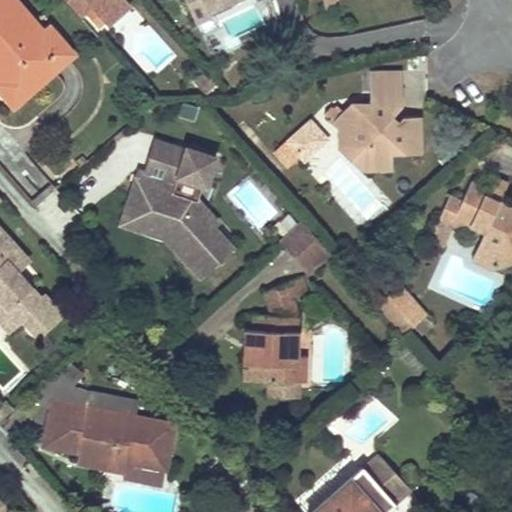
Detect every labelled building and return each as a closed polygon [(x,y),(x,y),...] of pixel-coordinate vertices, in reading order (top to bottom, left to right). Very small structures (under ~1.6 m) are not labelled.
[(0,0),(0,90),(1,91),(10,102),(68,52),(46,26),(41,31),(14,0),(0,0)] [(65,0),(80,16),(91,5),(107,24),(130,3),(127,0),(65,0)] [(228,0),(183,0),(193,22),(211,14),(209,9),(228,0)] [(326,0),(329,13),(337,0),(326,0)] [(254,5),(221,18),(229,39),(262,26),(254,5)] [(90,61),(112,81),(125,67),(104,46),(90,61)] [(337,142),(348,142),(360,142),(360,164),(391,164),(391,149),(420,149),(420,113),(403,113),(394,123),(388,117),(401,103),(400,69),(367,70),(367,94),(373,101),(362,113),(352,100),(340,111),(332,102),(325,109),(337,122),(337,142)] [(362,113),(373,101),(352,100),(362,113)] [(306,120),(284,140),(301,159),(323,139),(306,120)] [(348,142),(337,142),(360,164),(360,142),(348,142)] [(138,155),(134,167),(159,174),(162,161),(138,155)] [(159,174),(134,167),(125,198),(122,208),(137,212),(146,214),(146,222),(165,227),(178,242),(172,247),(197,275),(230,245),(211,223),(215,220),(194,198),(170,192),(174,178),(159,174)] [(480,189),(464,182),(454,203),(446,218),(475,232),(489,239),(486,246),(497,272),(511,267),(511,221),(506,216),(509,210),(493,202),(502,183),(486,177),(480,189)] [(442,197),(431,220),(443,226),(446,218),(454,203),(442,197)] [(137,212),(122,208),(118,224),(156,234),(161,235),(172,247),(178,242),(165,227),(146,222),(146,214),(137,212)] [(303,270),(327,250),(299,218),(275,239),(303,270)] [(475,232),(446,218),(443,226),(471,239),(475,232)] [(18,274),(30,262),(0,229),(0,301),(8,310),(13,307),(24,319),(37,334),(61,314),(45,295),(41,299),(18,274)] [(486,246),(478,263),(497,272),(486,246)] [(249,327),(242,327),(241,344),(250,345),(249,378),(301,380),(300,353),(292,353),(293,313),(288,297),(300,292),(295,275),(260,287),(268,313),(250,313),(249,327)] [(424,316),(398,287),(392,292),(417,322),(424,316)] [(392,292),(376,306),(402,336),(417,322),(392,292)] [(8,310),(0,301),(0,324),(9,334),(24,319),(13,307),(8,310)] [(250,345),(241,344),(240,378),(249,378),(250,345)] [(175,428),(52,402),(43,448),(76,455),(124,465),(165,473),(175,428)] [(366,473),(382,460),(376,453),(360,467),(366,473)] [(124,465),(76,455),(74,465),(123,476),(124,465)] [(366,473),(392,503),(408,490),(382,460),(366,473)] [(382,511),(392,503),(366,473),(360,467),(308,511),(382,511)]
